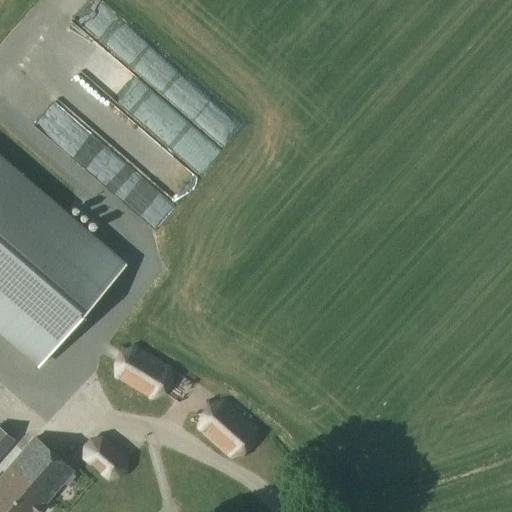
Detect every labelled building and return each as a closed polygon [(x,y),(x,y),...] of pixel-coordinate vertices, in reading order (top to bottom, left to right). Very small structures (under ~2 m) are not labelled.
[(71,28),(87,43),(107,22),(90,7),(71,28)] [(0,328),(40,363),(126,264),(96,238),(94,241),(0,159),(0,328)] [(168,178),(150,197),(169,214),(186,194),(168,178)] [(122,351),(121,351),(114,362),(115,377),(117,378),(149,398),(152,400),(165,393),(171,382),(171,367),(169,365),(137,346),(136,346),(135,346),(122,351)] [(210,403),(200,413),(199,429),(201,431),(229,455),(231,457),(246,453),(254,443),(255,428),(254,427),(226,402),(224,401),(211,403),(210,403)] [(0,429),(0,453),(12,440),(0,429)] [(0,511),(37,511),(63,482),(66,484),(73,476),(70,474),(73,471),(34,437),(0,477),(0,511)] [(100,438),(91,440),(85,447),(84,456),(109,478),(118,476),(124,469),(125,460),(100,438)]
